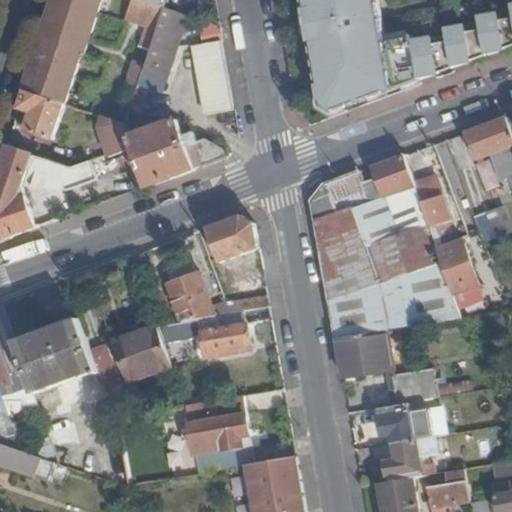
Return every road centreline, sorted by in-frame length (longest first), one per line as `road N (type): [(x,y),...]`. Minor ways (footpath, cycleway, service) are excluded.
road 1 (residential): [(336,511),(276,169)]
road 2 (secondary): [(0,276),(276,169)]
road 3 (secondary): [(276,169),(511,83)]
road 4 (unclassified): [(276,169),(246,0)]
